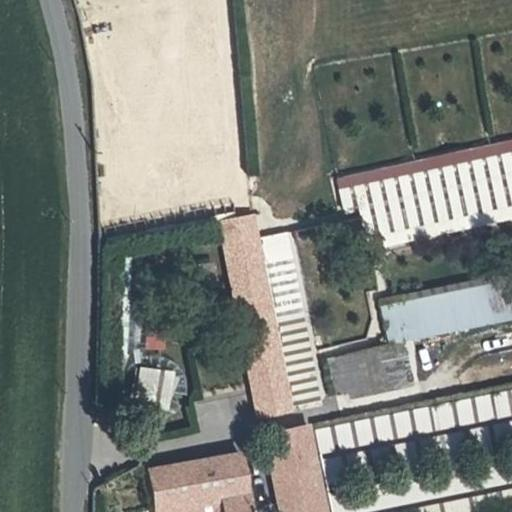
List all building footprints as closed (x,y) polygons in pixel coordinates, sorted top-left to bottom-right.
[(511,182),(358,217),(365,248),(511,214),(511,182)] [(285,232),(253,238),(288,412),(318,404),(285,232)] [(258,417),(288,412),(253,238),(223,244),(258,417)] [(185,266),(190,289),(214,284),(209,261),(185,266)] [(511,271),(376,300),(384,344),(400,341),(511,316),(511,271)] [(165,348),(164,329),(143,331),(145,349),(165,348)] [(400,341),(384,344),(395,388),(410,385),(400,341)] [(352,397),(395,388),(384,344),(341,354),(352,397)] [(142,364),(135,404),(167,410),(175,370),(142,364)] [(276,511),(298,511),(283,435),(299,432),(511,388),(511,382),(414,402),(261,434),(276,511)] [(314,511),(299,432),(283,435),(298,511),(314,511)] [(414,438),(381,450),(389,472),(422,460),(414,438)] [(207,511),(252,511),(252,507),(245,507),(236,453),(144,468),(151,509),(206,501),(207,511)] [(472,496),(475,510),(498,505),(494,490),(472,496)] [(441,500),(443,511),(470,511),(468,496),(441,500)] [(207,511),(206,501),(151,509),(152,511),(207,511)] [(438,511),(436,503),(413,507),(413,511),(438,511)]
